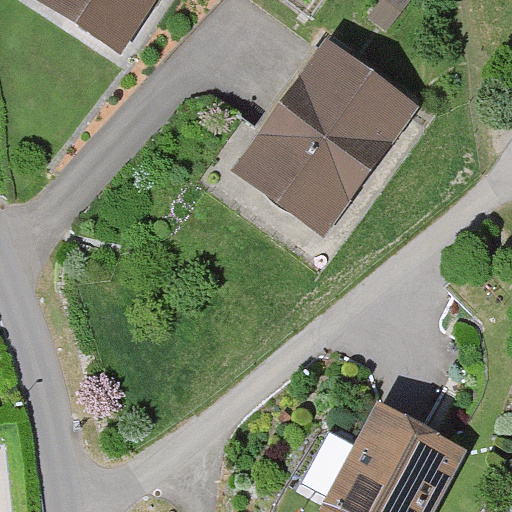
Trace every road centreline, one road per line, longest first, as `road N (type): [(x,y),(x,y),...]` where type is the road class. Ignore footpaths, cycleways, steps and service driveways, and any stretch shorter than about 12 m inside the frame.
road 1 (residential): [(110,511),(414,262)]
road 2 (residential): [(0,253),(48,375),(66,511)]
